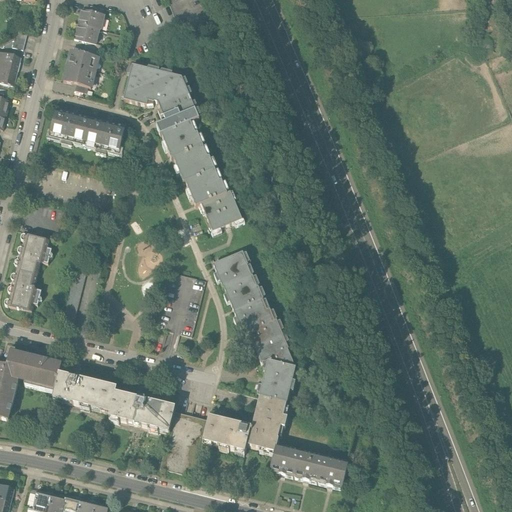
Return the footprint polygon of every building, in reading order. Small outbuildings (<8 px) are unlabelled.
[(216,0),(231,37),(221,43),(296,268),(373,448),(364,490),(347,511),(349,511),(365,490),(374,448),(298,267),(223,43),(233,38),(217,0),(216,0)] [(101,30),(105,14),(81,8),(77,24),(101,30)] [(343,18),(335,21),(341,33),(348,30),(343,18)] [(97,45),(101,30),(77,24),(73,39),(97,45)] [(17,32),(12,49),(23,52),(27,35),(17,32)] [(97,73),(101,57),(70,50),(66,66),(97,73)] [(0,82),(15,86),(22,58),(0,53),(0,82)] [(159,106),(166,120),(193,109),(198,108),(185,76),(135,63),(126,98),(136,100),(159,106)] [(94,88),(97,73),(66,66),(63,81),(94,88)] [(0,98),(0,113),(7,115),(11,101),(0,98)] [(174,157),(176,156),(207,143),(193,109),(166,120),(160,123),(174,157)] [(92,118),(57,110),(52,132),(87,141),(92,118)] [(128,127),(92,118),(87,141),(122,150),(128,127)] [(176,156),(186,180),(188,179),(217,167),(207,143),(176,156)] [(188,179),(199,206),(204,204),(228,194),(217,167),(188,179)] [(228,194),(204,204),(215,231),(236,222),(238,227),(247,223),(233,191),(228,194)] [(26,234),(18,271),(39,276),(41,266),(49,267),(53,249),(49,248),(51,240),(26,234)] [(246,252),(216,264),(224,284),(254,272),(246,252)] [(77,264),(61,327),(73,330),(88,267),(77,264)] [(18,271),(9,308),(33,314),(34,307),(39,308),(43,291),(36,289),(39,276),(18,271)] [(262,291),(254,272),(224,284),(232,303),(262,291)] [(169,275),(155,330),(170,334),(177,335),(191,339),(205,284),(169,275)] [(262,291),(232,303),(240,325),(248,322),(270,313),(262,291)] [(270,313),(248,322),(269,372),(295,385),(297,368),(275,311),(270,313)] [(19,385),(27,353),(13,349),(9,365),(0,362),(0,417),(10,420),(19,385)] [(27,353),(19,385),(55,394),(61,372),(64,362),(27,353)] [(119,386),(61,372),(55,394),(54,402),(111,416),(118,391),(119,386)] [(269,372),(262,402),(289,409),(295,385),(269,372)] [(178,407),(118,391),(111,416),(110,421),(170,437),(176,414),(178,407)] [(256,427),(251,446),(278,452),(280,445),(289,409),(262,402),(256,427)] [(210,422),(176,414),(170,437),(161,472),(195,480),(205,441),(210,422)] [(256,427),(211,416),(210,422),(205,441),(249,452),(251,446),(256,427)] [(353,463),(280,445),(278,452),(273,473),(284,476),(311,483),(337,489),(346,491),(353,463)] [(0,501),(12,504),(15,491),(0,487),(0,501)] [(48,511),(52,498),(38,495),(33,511),(48,511)] [(64,511),(67,502),(52,498),(48,511),(64,511)] [(67,500),(67,502),(64,511),(79,511),(82,503),(67,500)] [(0,511),(10,511),(12,504),(0,501),(0,511)] [(94,511),(96,507),(82,503),(79,511),(94,511)]
